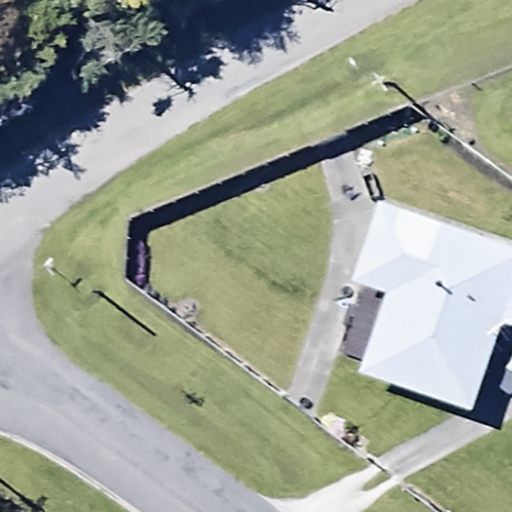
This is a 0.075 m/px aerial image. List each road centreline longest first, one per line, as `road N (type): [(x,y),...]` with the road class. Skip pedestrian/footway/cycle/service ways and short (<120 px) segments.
road 1 (residential): [(0,223),(167,105),(349,0)]
road 2 (residential): [(0,365),(199,511)]
